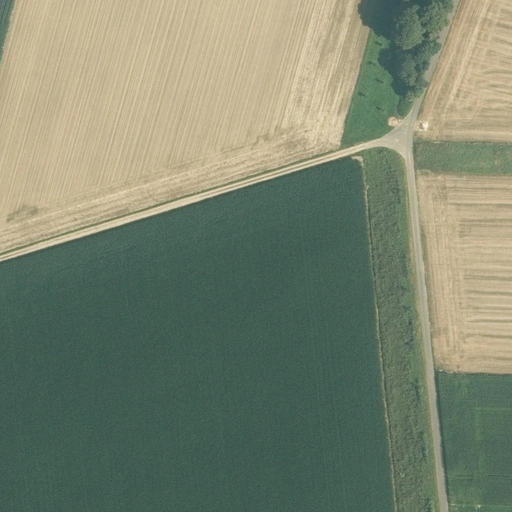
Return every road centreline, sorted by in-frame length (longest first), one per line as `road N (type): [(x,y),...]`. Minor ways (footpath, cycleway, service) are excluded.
road 1 (track): [(443,511),(407,136),(455,0)]
road 2 (track): [(407,136),(0,259)]
